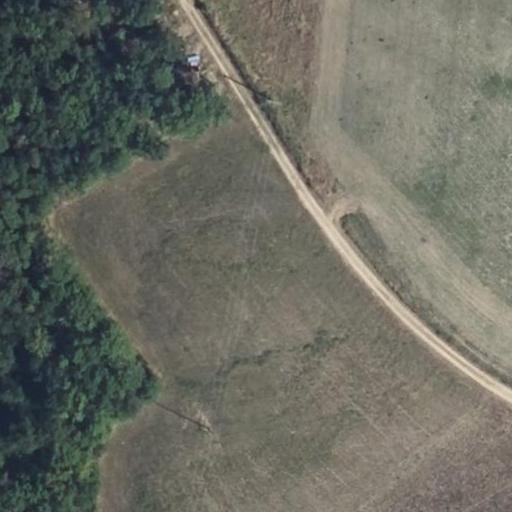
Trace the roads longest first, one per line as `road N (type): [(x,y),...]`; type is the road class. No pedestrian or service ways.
road 1 (track): [(511,401),(373,292),(182,0)]
road 2 (track): [(329,225),(343,205),(367,204),(420,283),(511,347)]
